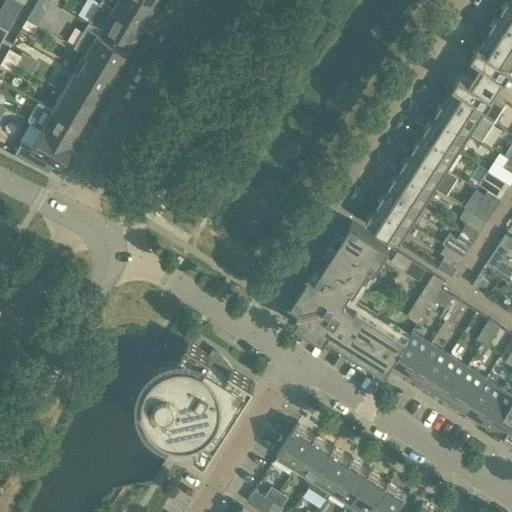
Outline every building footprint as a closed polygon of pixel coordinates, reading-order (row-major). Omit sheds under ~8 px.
[(141,23),(112,6),(102,0),(99,0),(87,23),(104,32),(106,28),(130,43),(141,23)] [(102,0),(112,6),(141,23),(152,4),(144,0),(102,0)] [(497,17),(496,17),(511,27),(511,1),(509,0),(507,0),(502,8),(504,10),(499,18),(497,17)] [(30,11),(26,18),(38,25),(42,18),(30,11)] [(0,26),(6,30),(12,19),(0,12),(0,26)] [(487,37),(511,53),(511,27),(496,17),(490,27),(492,28),(487,37)] [(34,33),(38,25),(26,18),(22,26),(34,33)] [(101,36),(104,32),(87,23),(73,46),(84,53),(114,70),(125,51),(101,36)] [(511,80),(511,53),(487,37),(481,46),(479,44),(473,54),(482,61),(476,70),(499,84),(504,75),(511,80)] [(8,48),(4,56),(16,63),(20,55),(8,48)] [(84,53),(73,71),(103,89),(114,70),(84,53)] [(0,63),(12,70),(16,63),(4,56),(0,62),(0,63)] [(499,84),(476,70),(470,79),(461,73),(454,83),(456,84),(451,93),(482,114),(494,121),(506,102),(493,93),(499,84)] [(62,90),(92,107),(103,89),(73,71),(62,90)] [(62,90),(51,108),(81,126),(92,107),(62,90)] [(437,110),(471,132),(482,140),(494,121),(482,114),(451,93),(445,102),(443,101),(437,110)] [(27,119),(40,127),(70,145),(81,126),(51,108),(38,100),(27,119)] [(431,119),(425,128),(459,150),(471,132),(437,110),(436,111),(439,112),(433,120),(431,119)] [(59,164),(70,145),(40,127),(29,147),(35,150),(36,154),(38,157),(41,159),(45,161),(49,161),(53,161),(59,164)] [(459,150),(425,128),(425,129),(427,130),(422,138),(420,137),(414,147),(447,168),(459,150)] [(408,155),(402,165),(436,186),(447,193),(458,175),(447,168),(414,147),(413,147),(415,148),(410,157),(408,155)] [(511,170),(511,158),(509,156),(503,165),(511,170)] [(436,186),(402,165),(401,165),(403,167),(398,175),(396,173),(390,183),(424,205),(436,186)] [(479,183),(488,189),(491,184),(504,193),(510,183),(488,169),(479,183)] [(384,192),(378,201),(412,223),(424,205),(390,183),(392,185),(386,193),(384,192)] [(488,189),(485,193),(499,201),(504,193),(491,184),(488,189)] [(493,209),(499,201),(485,193),(480,201),(493,209)] [(471,195),(464,205),(467,207),(487,220),(493,209),(480,201),(471,195)] [(412,223),(378,201),(378,202),(380,203),(375,211),(373,210),(366,220),(400,242),(412,223)] [(460,216),(467,221),(481,229),(487,220),(467,207),(460,216)] [(366,357),(386,370),(393,360),(408,336),(357,304),(356,307),(347,301),(346,297),(351,289),(355,291),(370,266),(375,270),(391,245),(352,220),(316,276),(310,272),(292,301),(298,305),(300,314),(296,321),(325,339),(329,333),(356,351),(359,347),(369,353),(366,357)] [(467,221),(462,229),(475,238),(481,229),(467,221)] [(475,238),(462,229),(457,237),(470,246),(475,238)] [(443,242),(464,256),(470,246),(457,237),(449,232),(443,242)] [(511,247),(511,245),(511,235),(506,232),(501,240),(511,247)] [(501,240),(494,251),(497,253),(504,258),(511,247),(501,240)] [(419,279),(426,268),(398,250),(391,261),(419,279)] [(494,251),(487,262),(511,277),(511,274),(511,263),(504,258),(494,251)] [(452,275),(457,266),(444,258),(438,266),(452,275)] [(407,314),(418,321),(444,280),(434,273),(407,314)] [(483,290),(489,281),(478,275),(473,283),(483,290)] [(441,314),(452,321),(464,302),(453,295),(441,314)] [(477,337),(488,345),(501,325),(489,318),(477,337)] [(511,393),(412,330),(408,336),(393,360),(504,431),(504,433),(505,433),(509,436),(511,438),(511,393)] [(188,439),(192,438),(195,454),(206,460),(255,383),(230,368),(226,362),(223,359),(220,356),(217,354),(214,352),(212,356),(188,340),(175,360),(172,361),(169,362),(166,364),(163,365),(160,367),(158,369),(155,372),(153,374),(151,377),(149,380),(148,383),(147,386),(146,389),(145,393),(144,396),(144,399),(144,403),(145,406),(146,410),(147,413),(148,416),(150,420),(152,422),(154,425),(156,428),(159,430),(162,432),(165,434),(168,436),(171,437),(174,438),(178,439),(181,439),(185,439),(188,439)] [(297,422),(277,453),(296,465),(316,434),(315,434),(314,435),(306,430),(307,429),(297,422)] [(325,440),(316,434),(296,465),(314,477),(334,446),(333,445),(333,447),(324,441),(325,440)] [(343,452),(334,446),(314,477),(308,485),(327,497),(332,489),(352,458),(351,457),(351,458),(343,453),(343,452)] [(361,464),(352,458),(332,489),(351,500),(370,469),(369,470),(361,465),(361,464)] [(349,511),(368,511),(369,511),(389,481),(388,480),(387,481),(379,476),(380,475),(370,469),(351,500),(345,509),(349,511)] [(389,481),(369,511),(368,511),(395,511),(407,494),(397,488),(398,487),(389,481)] [(255,488),(247,500),(266,511),(274,500),(255,488)] [(277,511),(282,505),(274,500),(266,511),(277,511)] [(437,511),(422,503),(416,511),(437,511)]
